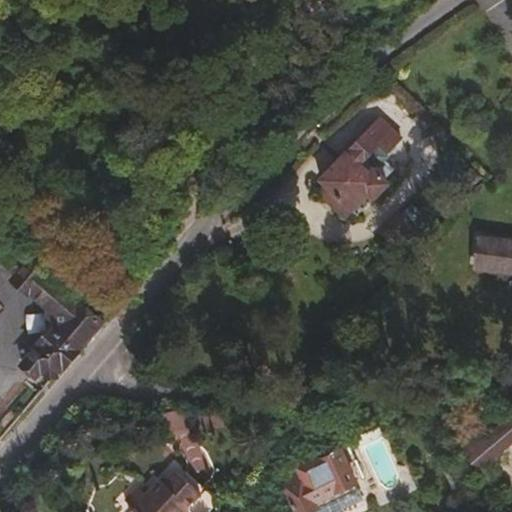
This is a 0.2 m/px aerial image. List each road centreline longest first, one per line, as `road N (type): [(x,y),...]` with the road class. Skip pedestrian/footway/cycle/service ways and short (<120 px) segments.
road 1 (unclassified): [(451,0),(294,115),(0,459)]
road 2 (track): [(87,361),(186,396),(511,383)]
road 3 (track): [(265,511),(250,483),(328,390)]
